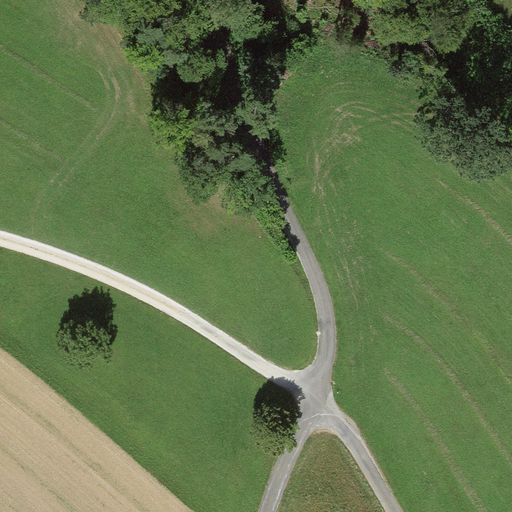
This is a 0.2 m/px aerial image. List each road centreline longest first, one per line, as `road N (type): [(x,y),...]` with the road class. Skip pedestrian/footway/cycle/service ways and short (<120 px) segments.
road 1 (residential): [(180,0),(275,185),(317,293),(325,350),(309,401)]
road 2 (track): [(0,243),(180,314),(309,401)]
road 3 (unclassified): [(309,401),(338,428),(396,511)]
